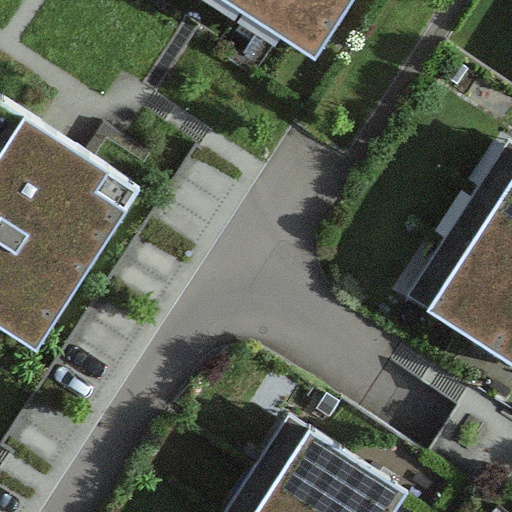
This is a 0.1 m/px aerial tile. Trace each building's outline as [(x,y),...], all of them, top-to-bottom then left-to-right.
[(352,0),(229,0),(316,56),(352,0)] [(0,319),(38,344),(141,190),(0,97),(0,319)] [(451,171),(511,209),(511,132),(487,116),(451,171)] [(416,227),(511,287),(511,210),(451,172),(416,227)] [(380,282),(511,365),(511,288),(415,227),(380,282)] [(236,444),(342,511),(390,511),(412,478),(272,389),(236,444)] [(201,499),(220,511),(342,511),(236,444),(201,499)] [(192,511),(219,511),(200,499),(192,511)]
